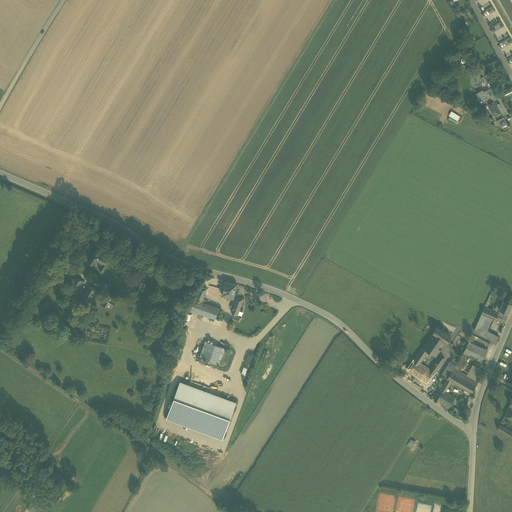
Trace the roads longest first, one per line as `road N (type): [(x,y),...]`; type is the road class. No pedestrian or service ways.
road 1 (unclassified): [(473,434),(330,316),(158,252),(80,207)]
road 2 (track): [(0,347),(237,511)]
road 3 (track): [(0,511),(81,404)]
road 4 (unclassified): [(511,317),(479,395),(473,434)]
road 5 (unclassified): [(63,0),(0,105)]
